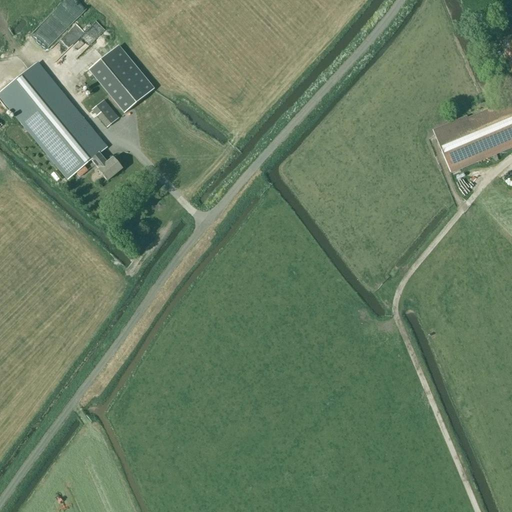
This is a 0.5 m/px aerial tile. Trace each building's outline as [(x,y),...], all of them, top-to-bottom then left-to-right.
[(31,39),(45,54),(73,26),(58,12),(31,39)] [(511,99),(466,119),(465,117),(432,131),(450,175),(484,160),(483,158),(511,145),(511,36),(500,42),(511,70),(511,99)] [(117,48),(88,71),(123,115),(152,91),(117,48)] [(106,182),(121,170),(112,159),(106,164),(98,154),(106,148),(37,63),(0,93),(0,97),(68,179),(90,161),(98,170),(97,171),(106,182)] [(107,128),(118,119),(108,107),(106,108),(102,102),(92,110),(107,128)]
